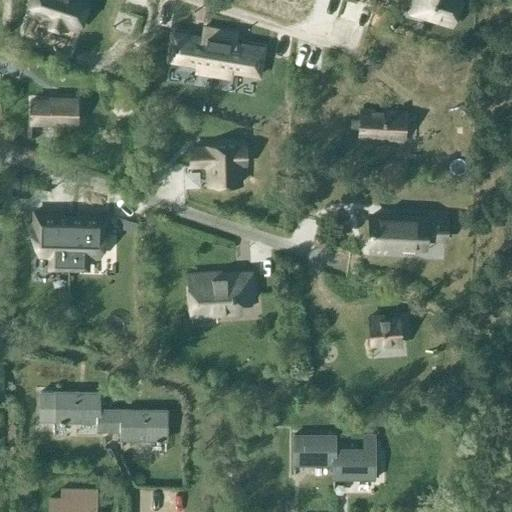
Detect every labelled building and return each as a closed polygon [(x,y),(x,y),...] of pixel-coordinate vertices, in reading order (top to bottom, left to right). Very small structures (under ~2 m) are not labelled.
[(31,5),(29,12),(43,17),(42,20),(64,28),(65,24),(76,28),(85,0),(30,0),(29,4),(31,5)] [(417,3),(414,11),(431,16),(431,17),(451,23),(457,0),(415,0),(415,2),(417,3)] [(171,29),(165,62),(184,65),(196,67),(195,71),(212,74),(212,70),(220,28),(202,25),(200,34),(190,33),(171,29)] [(212,70),(212,74),(228,76),(229,73),(240,75),(257,78),(263,45),(246,42),(235,40),(237,31),(220,28),(212,70)] [(75,123),(75,99),(55,98),(55,100),(31,100),(31,122),(75,123)] [(350,118),(349,127),(361,128),(360,137),(401,139),(402,113),(362,111),(362,118),(350,118)] [(190,147),(190,165),(207,165),(207,184),(240,183),(239,164),(244,164),(244,146),(190,147)] [(33,223),(28,223),(38,254),(50,255),(50,267),(68,267),(69,216),(62,216),(62,212),(33,212),(33,223)] [(69,216),(68,267),(86,268),(86,255),(98,256),(110,224),(105,224),(105,213),(77,213),(77,216),(69,216)] [(445,233),(446,215),(425,213),(424,219),(370,215),(368,243),(389,245),(389,243),(403,244),(403,245),(424,247),(425,231),(445,233)] [(219,276),(219,273),(188,275),(190,313),(238,310),(238,300),(253,299),(252,277),(236,278),(236,275),(219,276)] [(370,342),(400,340),(398,318),(368,320),(370,342)] [(109,430),(110,409),(98,408),(99,391),(39,391),(39,420),(97,421),(97,430),(109,430)] [(110,409),(109,430),(120,430),(120,438),(165,439),(166,409),(110,409)] [(333,448),(334,434),(293,434),(293,464),(332,464),(333,464),(333,448)] [(333,464),(332,464),(332,478),(373,478),(373,448),(373,434),(362,434),(362,448),(333,448),(333,464)] [(60,488),(60,497),(49,497),(48,511),(95,511),(96,489),(60,488)]
